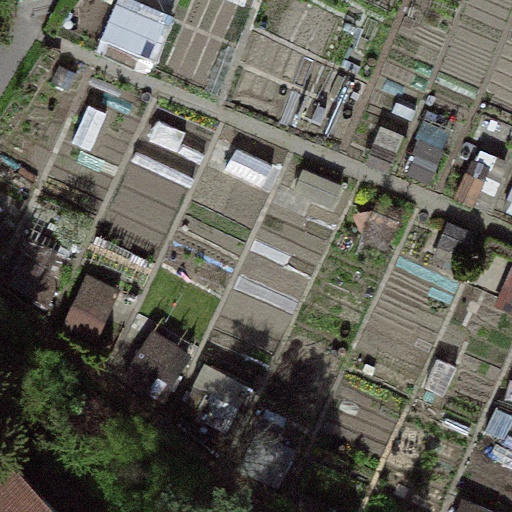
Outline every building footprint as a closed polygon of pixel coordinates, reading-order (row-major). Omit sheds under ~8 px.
[(120,0),(102,38),(161,67),(185,19),(145,0),(120,0)] [(448,222),(439,243),(467,255),(476,234),(448,222)] [(29,239),(7,282),(46,302),(68,260),(29,239)] [(511,264),(494,307),(511,314),(511,264)] [(153,334),(124,378),(163,404),(193,360),(153,334)] [(58,511),(17,468),(0,483),(0,511),(58,511)]
